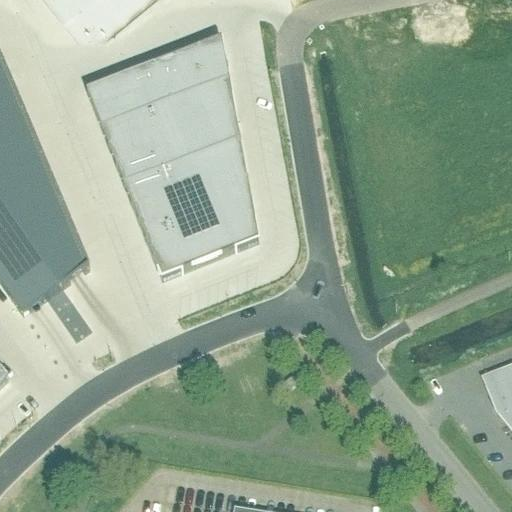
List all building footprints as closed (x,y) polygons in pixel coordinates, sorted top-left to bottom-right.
[(51,0),(88,46),(144,0),(51,0)] [(1,44),(0,44),(0,287),(23,321),(89,275),(1,44)] [(221,46),(87,100),(162,286),(258,247),(221,46)] [(498,418),(511,434),(511,375),(486,386),(498,418)] [(0,392),(8,385),(0,376),(0,392)] [(285,387),(290,394),(301,385),(298,382),(295,379),(285,387)]
